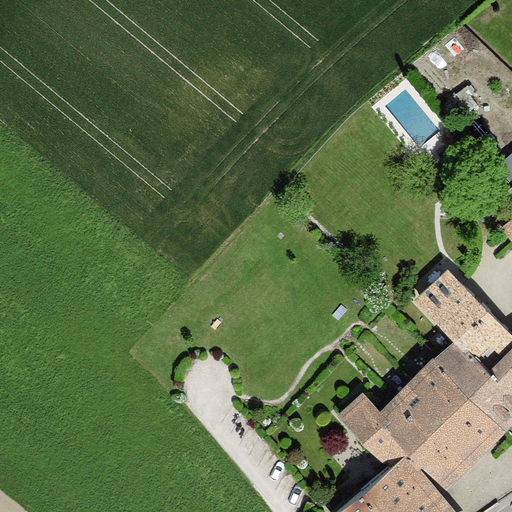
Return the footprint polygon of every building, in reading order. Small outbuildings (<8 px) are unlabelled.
[(511,213),(501,225),(511,237),(511,213)] [(511,329),(465,283),(445,263),(416,292),(455,330),(486,361),(511,335),(511,329)] [(511,335),(486,361),(455,330),(434,350),(500,417),(511,405),(511,335)] [(500,417),(434,350),(416,368),(396,389),(378,406),(363,391),(341,409),(381,449),(385,447),(395,461),(403,454),(409,461),(419,451),(441,474),(500,417)] [(366,479),(390,459),(383,450),(359,471),(366,479)] [(403,454),(395,461),(333,508),(335,511),(448,511),(409,461),(403,454)]
